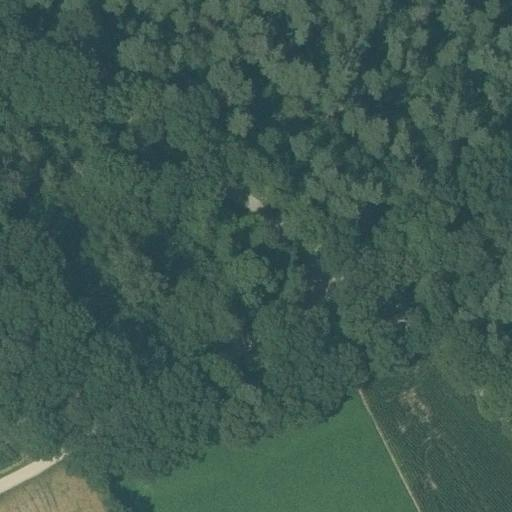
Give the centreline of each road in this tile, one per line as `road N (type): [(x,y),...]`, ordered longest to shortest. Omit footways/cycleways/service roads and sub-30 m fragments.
road 1 (track): [(0,1),(426,338),(511,430)]
road 2 (track): [(354,284),(0,484)]
